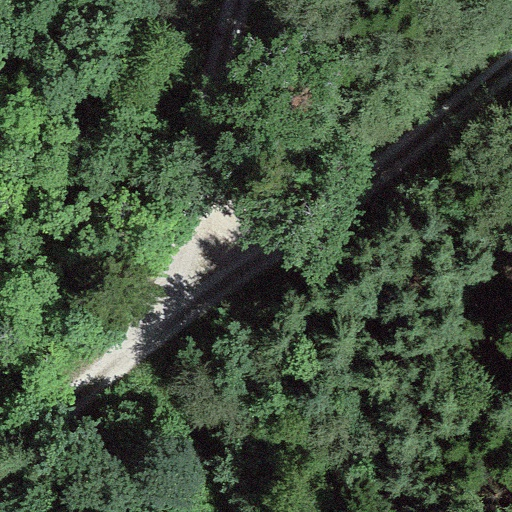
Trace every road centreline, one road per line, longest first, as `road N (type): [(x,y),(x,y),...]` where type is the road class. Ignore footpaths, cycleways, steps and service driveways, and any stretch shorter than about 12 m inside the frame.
road 1 (track): [(0,463),(177,327),(511,10)]
road 2 (track): [(236,0),(177,327)]
